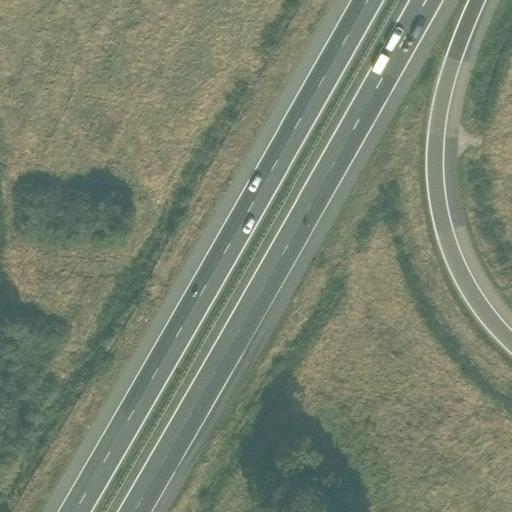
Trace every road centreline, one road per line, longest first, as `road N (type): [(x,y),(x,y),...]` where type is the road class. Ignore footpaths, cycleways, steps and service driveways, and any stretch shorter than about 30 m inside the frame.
road 1 (motorway): [(368,0),(78,511)]
road 2 (motorway): [(143,511),(427,0)]
road 3 (motorway): [(511,350),(478,310),(452,260),(443,191),(449,116),(486,0)]
